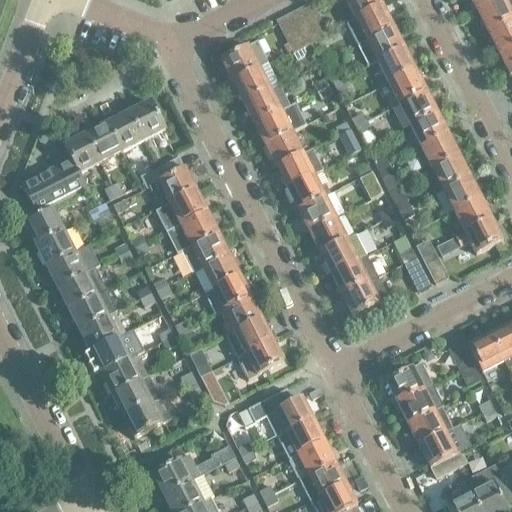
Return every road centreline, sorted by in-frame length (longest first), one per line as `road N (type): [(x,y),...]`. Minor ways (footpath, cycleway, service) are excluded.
road 1 (residential): [(334,370),(177,48)]
road 2 (residential): [(334,370),(511,275)]
road 3 (residential): [(511,158),(428,0)]
road 4 (residential): [(77,496),(0,338)]
road 5 (residential): [(405,511),(334,370)]
road 6 (residential): [(0,119),(51,0)]
road 7 (residential): [(177,48),(63,0)]
